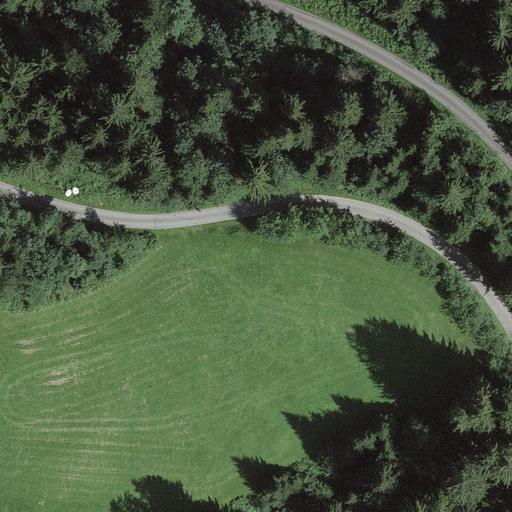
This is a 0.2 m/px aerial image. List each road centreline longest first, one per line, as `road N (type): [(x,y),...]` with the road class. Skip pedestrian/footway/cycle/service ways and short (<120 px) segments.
road 1 (track): [(511,325),(447,249),(372,209),(278,201),(137,219),(0,186)]
road 2 (track): [(272,0),(372,47),(511,154)]
